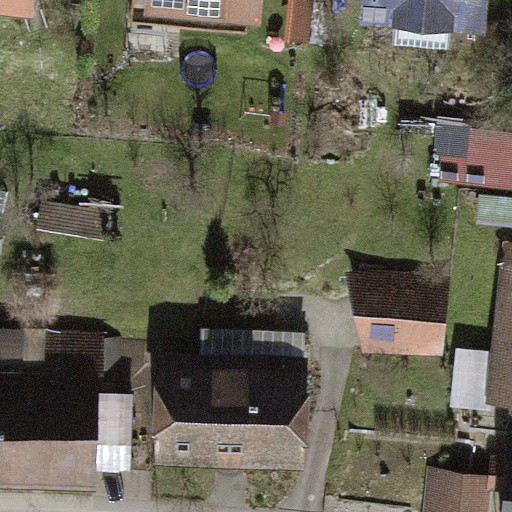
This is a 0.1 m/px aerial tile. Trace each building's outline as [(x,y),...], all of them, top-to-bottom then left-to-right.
[(260,0),(149,0),(149,6),(259,17),(260,0)] [(484,0),(362,0),(362,13),(482,24),(484,0)] [(511,135),(453,131),(449,181),(511,184),(511,135)] [(511,511),(511,249),(510,249),(495,402),(511,404),(511,468),(507,511),(511,511)] [(451,286),(352,279),(372,355),(445,352),(451,286)] [(0,482),(93,485),(97,341),(0,338),(0,482)] [(306,365),(159,364),(158,463),(305,465),(306,365)] [(134,403),(105,403),(104,466),(133,466),(134,403)] [(494,511),(496,480),(437,477),(435,511),(494,511)]
